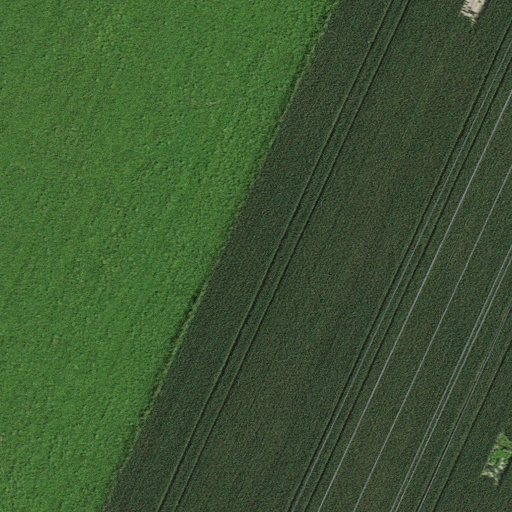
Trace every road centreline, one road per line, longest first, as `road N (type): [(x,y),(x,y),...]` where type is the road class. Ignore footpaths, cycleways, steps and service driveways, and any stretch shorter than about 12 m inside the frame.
road 1 (motorway): [(161,511),(392,0)]
road 2 (motorway): [(249,0),(22,511)]
